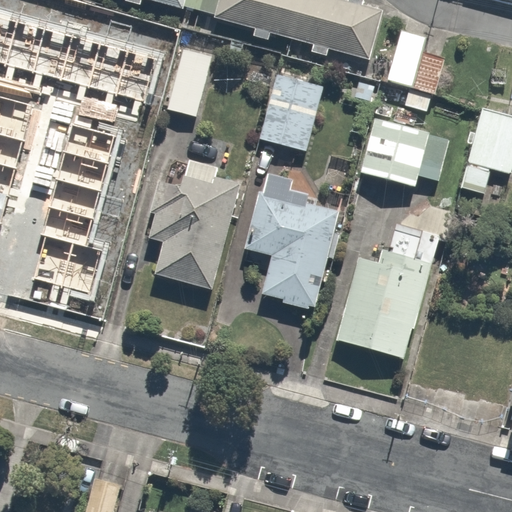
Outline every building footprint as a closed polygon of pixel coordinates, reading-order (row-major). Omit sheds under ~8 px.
[(116,0),(116,3),(136,9),(139,0),(157,0),(250,30),(247,39),(265,45),(269,35),(307,47),(305,52),(324,58),(326,50),(361,61),(376,15),(329,0),(116,0)] [(159,52),(0,11),(0,65),(147,103),(159,52)] [(424,36),(396,28),(381,79),(433,94),(443,57),(419,50),(424,36)] [(195,125),(214,59),(177,49),(158,115),(195,125)] [(299,156),(318,86),(274,74),(256,144),(299,156)] [(0,219),(1,220),(34,104),(0,94),(0,219)] [(511,154),(511,113),(477,104),(453,191),(477,197),(485,169),(506,175),(511,154)] [(375,115),(357,175),(409,191),(415,172),(436,178),(448,136),(375,115)] [(118,135),(73,123),(44,233),(89,244),(118,135)] [(206,293),(237,189),(240,178),(181,161),(173,187),(152,181),(136,238),(158,244),(149,276),(206,293)] [(306,314),(334,209),(287,196),(292,179),(260,170),(239,248),(268,256),(255,300),(306,314)] [(434,234),(386,221),(375,264),(353,257),(330,341),(399,360),(434,234)] [(111,511),(120,482),(91,474),(81,511),(111,511)]
